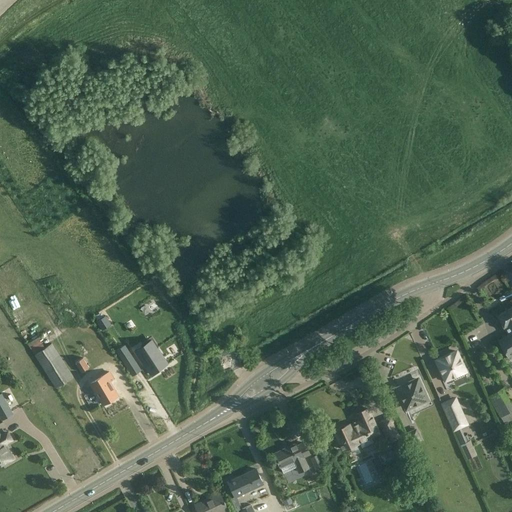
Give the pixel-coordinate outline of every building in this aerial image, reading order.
[(511,306),(497,315),(508,334),(498,340),(508,357),(511,354),(511,306)] [(102,330),(111,324),(105,315),(97,321),(102,330)] [(45,347),(38,337),(27,344),(56,388),(72,377),(50,343),(45,347)] [(143,345),(135,350),(151,375),(167,364),(157,348),(154,344),(152,339),(150,340),(143,345)] [(116,350),(127,367),(136,362),(125,344),(116,350)] [(445,380),(465,371),(456,351),(436,360),(445,380)] [(75,363),(82,372),(89,368),(90,367),(84,359),(83,358),(75,363)] [(114,379),(109,372),(91,383),(103,404),(118,395),(109,381),(114,379)] [(427,399),(418,379),(398,388),(407,408),(427,399)] [(511,411),(511,404),(502,388),(489,396),(506,425),(511,421),(511,412),(511,411)] [(0,409),(8,405),(2,393),(0,393),(0,409)] [(460,408),(456,409),(451,399),(442,403),(454,429),(467,424),(460,408)] [(372,417),(367,408),(356,413),(361,423),(351,428),(349,424),(335,430),(344,450),(358,443),(357,443),(379,433),(372,417)] [(402,437),(392,415),(378,421),(389,443),(402,437)] [(421,439),(416,429),(406,434),(411,444),(421,439)] [(463,431),(456,433),(467,459),(477,455),(470,439),(466,440),(463,431)] [(0,435),(0,464),(1,464),(2,465),(9,461),(13,459),(4,443),(6,442),(7,441),(7,442),(11,440),(7,433),(2,436),(0,437),(0,435)] [(407,467),(401,454),(399,451),(404,449),(401,441),(393,445),(396,450),(392,451),(392,450),(380,455),(384,463),(395,458),(400,469),(395,472),(398,479),(409,473),(407,467)] [(297,443),(274,454),(283,473),(297,467),(299,472),(308,468),(303,456),(310,453),(305,443),(298,446),(297,443)] [(263,483),(256,469),(227,482),(234,497),(263,483)] [(422,485),(411,490),(415,500),(427,494),(422,485)] [(221,511),(227,509),(220,493),(195,505),(198,511),(221,511)]
